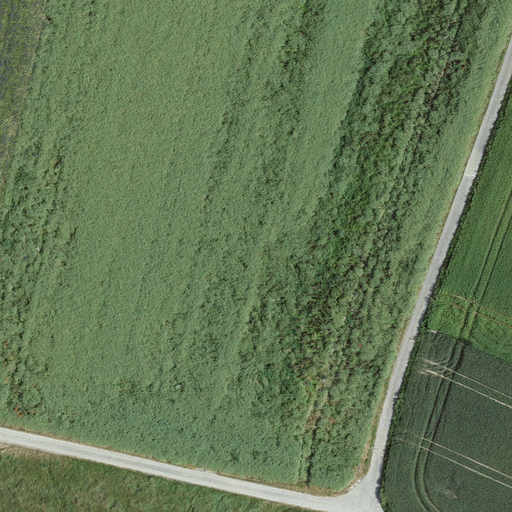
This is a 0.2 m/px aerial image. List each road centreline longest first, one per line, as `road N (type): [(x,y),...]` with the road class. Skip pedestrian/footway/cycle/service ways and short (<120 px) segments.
road 1 (track): [(511,50),(413,322),(362,511)]
road 2 (track): [(0,434),(353,511)]
